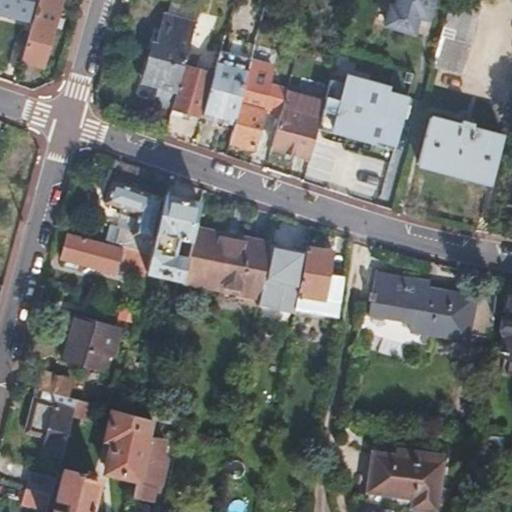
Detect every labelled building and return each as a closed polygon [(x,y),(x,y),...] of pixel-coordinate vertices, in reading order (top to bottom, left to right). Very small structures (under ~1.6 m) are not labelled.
[(0,0),(0,14),(23,22),(29,0),(0,0)] [(35,0),(18,61),(38,67),(43,51),(57,0),(35,0)] [(57,0),(43,51),(48,53),(63,0),(57,0)] [(434,0),(398,0),(397,7),(390,5),(385,29),(392,31),(418,36),(421,19),(430,21),(434,0)] [(450,0),(431,70),(462,78),(480,8),(450,0)] [(191,20),(192,18),(160,10),(140,82),(152,86),(148,100),(167,105),(191,20)] [(167,105),(166,109),(196,118),(210,67),(221,29),(191,20),(167,105)] [(210,67),(196,118),(216,123),(227,126),(241,75),(210,67)] [(278,84),(241,75),(227,126),(225,136),(222,144),(250,151),(260,112),(270,115),(278,84)] [(375,142),(396,147),(409,98),(346,82),(333,136),(374,147),(375,142)] [(278,84),(270,115),(274,116),(282,87),(282,86),(278,84)] [(274,116),(265,150),(306,161),(323,97),(282,87),(274,116)] [(431,122),(419,168),(490,188),(502,142),(475,135),(477,130),(464,126),(462,131),(431,122)] [(227,126),(216,123),(214,133),(225,136),(227,126)] [(394,152),(396,147),(375,142),(374,147),(394,152)] [(119,228),(115,244),(117,244),(146,252),(160,198),(109,182),(102,204),(117,209),(115,216),(132,221),(129,231),(119,228)] [(141,274),(179,283),(180,281),(189,248),(173,244),(178,223),(194,227),(200,204),(161,195),(160,198),(146,252),(141,274)] [(189,248),(180,281),(256,300),(266,251),(267,247),(194,228),(189,248)] [(110,272),(115,250),(60,236),(55,257),(110,272)] [(110,272),(139,280),(141,274),(146,252),(117,244),(115,250),(110,272)] [(256,300),(256,301),(276,306),(280,290),(295,293),(302,258),(266,251),(256,300)] [(302,258),(295,293),(291,313),(334,320),(341,280),(327,278),(331,259),(303,253),(302,258)] [(468,338),(481,340),(485,295),(475,293),(474,298),(420,289),(420,285),(372,275),(361,320),(403,330),(402,336),(466,347),(468,338)] [(511,301),(496,300),(491,357),(511,359),(511,301)] [(67,315),(55,361),(95,372),(99,356),(105,358),(114,328),(67,315)] [(61,399),(64,385),(36,378),(33,392),(61,399)] [(61,399),(68,401),(72,387),(64,385),(61,399)] [(70,402),(68,401),(61,399),(33,392),(31,392),(22,429),(18,428),(16,435),(20,436),(39,441),(36,453),(56,458),(66,418),(70,402)] [(86,406),(70,402),(66,418),(82,422),(86,406)] [(143,422),(106,412),(98,443),(107,445),(100,475),(129,481),(140,437),(143,422)] [(140,437),(129,481),(125,498),(144,502),(147,492),(153,494),(163,453),(157,452),(160,442),(140,437)] [(56,458),(36,453),(34,462),(53,467),(56,458)] [(400,504),(398,511),(425,511),(434,464),(376,454),(375,460),(366,458),(359,497),(400,504)] [(55,511),(49,510),(48,511),(84,511),(92,478),(58,470),(51,500),(61,502),(58,511),(55,511)] [(23,476),(20,490),(46,497),(50,483),(23,476)] [(42,511),(46,497),(20,490),(15,509),(26,511),(42,511)] [(357,506),(390,511),(398,511),(400,504),(359,497),(357,506)]
